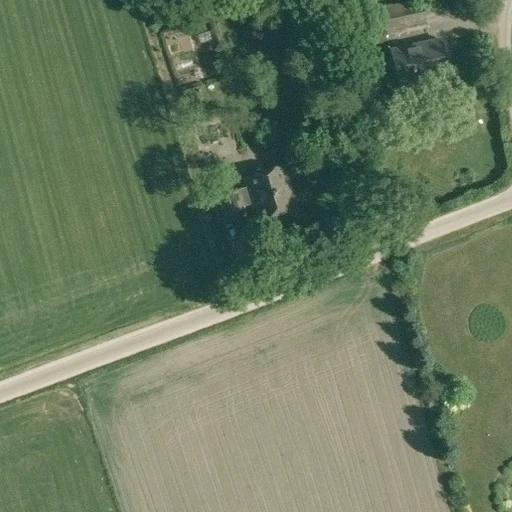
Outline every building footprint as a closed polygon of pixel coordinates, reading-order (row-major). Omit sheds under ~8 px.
[(426,28),(420,1),(381,10),(387,37),(426,28)] [(391,51),(400,89),(450,78),(441,40),(391,51)] [(373,127),(377,144),(387,142),(383,124),(373,127)] [(252,202),(258,224),(298,213),(285,168),(245,179),(248,189),(214,199),(220,223),(246,216),(242,205),(252,202)] [(197,199),(200,210),(209,208),(205,196),(197,199)]
